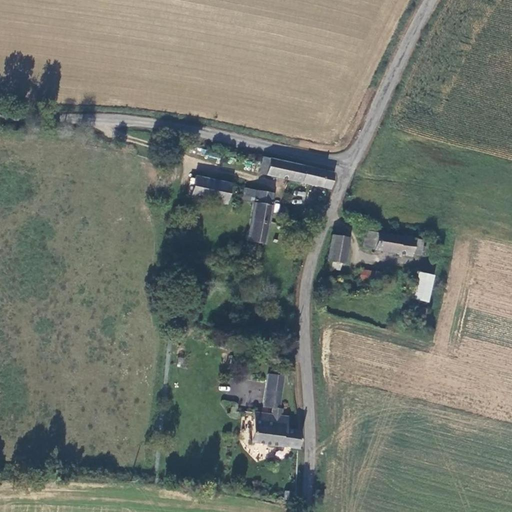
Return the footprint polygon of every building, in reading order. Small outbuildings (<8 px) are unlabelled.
[(333,172),(264,158),(261,174),(330,188),(333,172)] [(230,185),(196,177),(191,196),(225,205),(230,185)] [(260,243),(271,191),(255,188),(244,240),(260,243)] [(399,236),(366,230),(363,247),(409,256),(410,251),(420,253),(421,247),(425,248),(426,242),(423,242),(423,238),(400,234),(399,236)] [(349,237),(331,233),(325,260),(331,261),(329,270),(338,272),(340,263),(343,264),(349,237)] [(375,271),(361,269),(358,283),(373,286),(375,271)] [(409,297),(427,301),(434,275),(416,270),(409,297)] [(283,377),(267,375),(262,407),(272,408),(278,409),(283,377)] [(272,415),(282,417),(283,410),(278,409),(272,408),(272,415)] [(297,450),(300,432),(286,430),(287,418),(282,417),(272,415),(256,414),(252,444),(297,450)]
